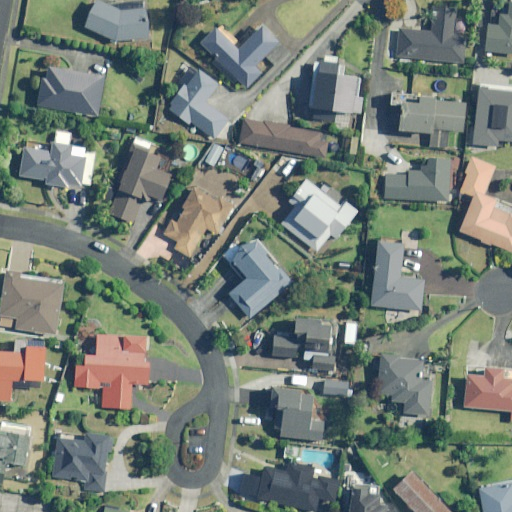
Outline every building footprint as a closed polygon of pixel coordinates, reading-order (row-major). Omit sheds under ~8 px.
[(107,55),(109,49),(136,41),(128,15),(108,21),(76,8),(64,38),(107,55)] [(485,35),(466,33),(463,63),(498,67),(500,55),(511,56),(511,47),(511,13),(489,10),(485,35)] [(444,46),(432,45),(435,13),(410,11),(407,42),(369,38),(366,71),(440,79),(444,46)] [(225,54),(199,31),(181,51),(208,74),(207,76),(228,94),(229,92),(232,95),(249,75),(246,73),(265,51),(244,33),(225,54)] [(323,73),(300,70),(294,117),(342,123),(344,86),(323,81),(323,73)] [(91,87),(32,73),(22,114),(80,129),(91,87)] [(200,94),(198,93),(180,80),(179,82),(171,77),(161,91),(160,92),(165,96),(152,113),(153,114),(150,119),(167,132),(171,135),(172,132),(185,142),(195,150),(210,129),(187,112),(200,94)] [(511,142),(511,93),(477,90),(471,145),(497,147),(498,141),(511,142)] [(420,105),(384,102),(375,101),(374,111),(385,112),(383,139),(413,141),(412,152),(412,154),(430,155),(431,138),(436,139),(437,139),(446,139),(449,110),(419,108),(420,105)] [(305,140),(223,128),(219,158),(301,169),(305,140)] [(53,141),(40,140),(38,153),(33,159),(31,159),(26,158),(8,155),(8,158),(5,158),(4,168),(2,179),(1,188),(27,192),(26,195),(34,197),(46,199),(49,199),(49,195),(63,198),(64,194),(70,196),(72,196),(77,162),(69,161),(54,159),(53,141)] [(136,149),(136,147),(122,141),(102,186),(107,188),(102,198),(101,202),(94,217),(118,228),(126,208),(140,202),(148,206),(151,197),(158,181),(152,178),(142,174),(147,162),(138,158),(134,157),(136,153),(134,152),(136,149)] [(177,174),(180,167),(185,158),(169,150),(161,166),(165,169),(177,174)] [(238,172),(210,154),(200,171),(228,189),(238,172)] [(498,199),(491,197),(484,194),(495,166),(471,156),(465,172),(467,172),(459,192),(459,196),(459,197),(467,200),(473,197),(459,230),(511,251),(511,214),(494,207),(498,199)] [(430,211),(432,169),(411,168),(408,175),(403,175),(403,180),(401,180),(391,180),(391,184),(387,184),(367,183),(365,208),(424,211),(430,211)] [(329,211),(327,209),(323,214),(286,186),(270,207),(268,209),(274,214),(261,231),(296,258),(309,242),(315,246),(316,247),(339,218),(332,214),(329,211)] [(212,215),(208,202),(199,213),(176,199),(164,219),(167,221),(158,235),(154,232),(145,245),(159,254),(156,259),(171,269),(189,240),(196,245),(198,246),(216,218),(212,215)] [(275,291),(269,284),(239,249),(224,255),(215,269),(229,286),(226,289),(210,303),(212,304),(220,314),(232,327),(275,291)] [(388,255),(363,251),(362,251),(353,316),(368,317),(398,321),(403,322),(406,304),(408,291),(395,290),(384,288),(384,285),(385,277),(388,255)] [(214,252),(204,265),(211,270),(220,257),(214,252)] [(15,288),(8,287),(0,285),(0,341),(35,348),(36,344),(44,297),(41,296),(41,292),(18,288),(15,288)] [(303,329),(291,329),(280,328),(279,341),(259,340),(259,344),(256,344),(255,365),(279,366),(279,359),(287,360),(287,368),(296,369),(295,378),(300,378),(317,379),(318,366),(311,365),(312,350),(314,350),(315,336),(309,335),(303,329)] [(134,346),(82,343),(80,343),(79,365),(69,364),(68,375),(59,374),(58,395),(83,397),(83,390),(94,391),(94,397),(86,396),(85,416),(114,418),(114,412),(115,393),(132,394),(133,372),(129,372),(128,372),(132,362),(134,346)] [(22,350),(18,349),(0,348),(0,388),(11,389),(22,390),(24,356),(22,356),(22,350)] [(385,366),(379,366),(366,365),(365,372),(358,371),(357,378),(364,379),(361,404),(371,405),(377,406),(376,412),(389,413),(388,424),(414,427),(415,424),(418,391),(407,390),(409,372),(385,370),(385,366)] [(511,378),(504,378),(505,369),(500,368),(485,367),(485,376),(467,375),(464,406),(511,410),(510,420),(511,419),(511,378)] [(348,381),(325,380),(324,395),(347,396),(348,381)] [(269,444),(311,449),(313,429),(301,428),(304,403),(292,402),(292,399),(262,396),(261,398),(259,414),(259,416),(265,417),(264,424),(264,427),(263,436),(269,436),(269,444)] [(40,403),(38,409),(44,411),(46,404),(40,403)] [(0,429),(0,456),(3,458),(3,461),(0,460),(0,483),(1,484),(3,475),(5,467),(6,462),(12,463),(24,465),(29,436),(0,429)] [(108,451),(109,438),(110,436),(85,433),(85,434),(84,440),(60,437),(56,436),(51,476),(64,478),(70,479),(71,476),(77,477),(76,479),(84,480),(83,488),(104,491),(107,471),(105,470),(106,463),(108,451)] [(314,466),(297,462),(289,460),(288,463),(287,470),(279,469),(264,465),(260,484),(256,498),(259,499),(258,504),(265,505),(266,500),(315,511),(318,498),(334,501),(339,479),(338,478),(319,474),(318,478),(312,476),(314,466)] [(450,511),(437,497),(412,471),(393,489),(415,511),(450,511)] [(511,511),(511,482),(478,488),(482,511),(511,511)] [(378,491),(350,490),(348,511),(387,511),(388,506),(377,506),(378,491)]
